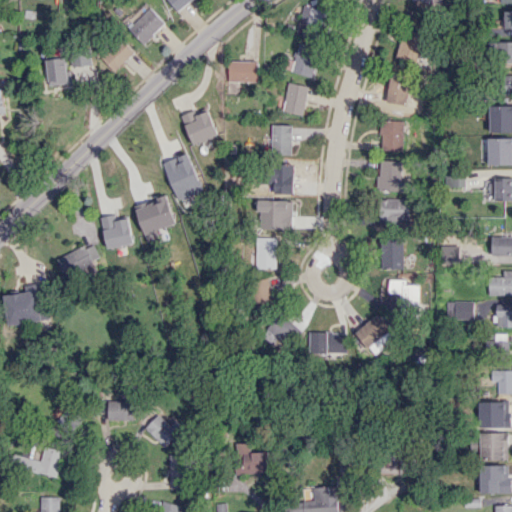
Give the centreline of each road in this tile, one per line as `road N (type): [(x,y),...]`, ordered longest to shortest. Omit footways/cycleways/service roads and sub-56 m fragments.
road 1 (residential): [(371,0),(340,115),(330,248),(311,270),(320,289),(346,279),(330,248)]
road 2 (tertiary): [(250,0),(0,232)]
